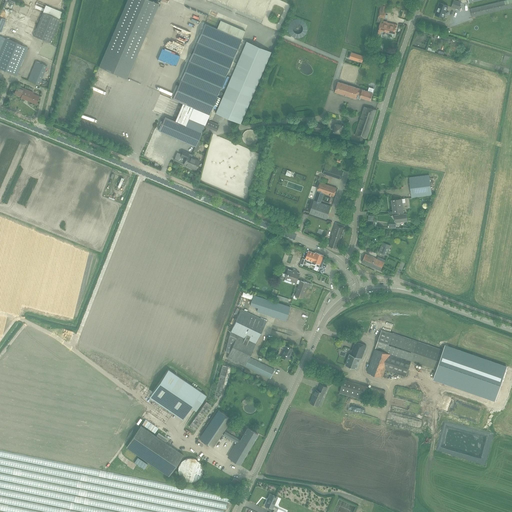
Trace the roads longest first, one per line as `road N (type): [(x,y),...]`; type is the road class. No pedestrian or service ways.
road 1 (tertiary): [(340,264),(41,131)]
road 2 (tertiary): [(340,264),(421,0)]
road 3 (tertiary): [(238,511),(320,326),(356,292)]
road 4 (tertiary): [(511,330),(406,291),(356,292)]
road 5 (unclassified): [(41,131),(73,0)]
